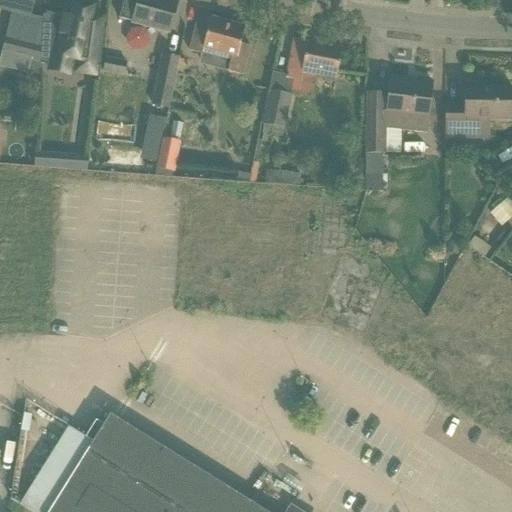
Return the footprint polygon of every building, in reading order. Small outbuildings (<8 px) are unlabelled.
[(2,55),(39,65),(43,20),(29,17),(33,0),(0,0),(0,10),(11,13),(7,30),(2,55)] [(122,0),(117,20),(167,34),(177,2),(168,0),(122,0)] [(61,20),(60,21),(59,27),(42,22),(40,64),(50,67),(53,56),(76,62),(75,74),(95,77),(96,69),(100,69),(105,28),(101,28),(103,19),(91,16),(93,8),(66,1),(61,20)] [(225,72),(239,76),(249,47),(240,45),(244,28),(198,16),(188,53),(200,56),(201,50),(229,57),(225,72)] [(295,73),(335,81),(341,50),(293,40),(286,77),(294,78),(295,73)] [(150,106),(166,110),(176,60),(159,57),(150,106)] [(105,59),(103,73),(123,78),(127,63),(116,60),(106,59),(105,59)] [(365,155),(386,156),(386,130),(426,135),(432,84),(388,79),(387,94),(385,94),(366,94),(365,155)] [(445,108),(445,142),(489,141),(490,120),(510,120),(510,110),(511,90),(483,89),(483,85),(463,85),(462,108),(445,108)] [(262,134),(260,143),(267,144),(269,135),(281,138),(284,129),(285,130),(291,97),(279,94),(270,93),(262,134)] [(149,117),(140,160),(156,163),(165,121),(149,117)] [(172,122),(169,137),(179,139),(182,124),(172,122)] [(155,177),(171,178),(172,174),(174,174),(180,143),(162,140),(155,177)] [(493,158),(484,164),(493,178),(502,172),(493,158)] [(266,172),(265,185),(299,188),(300,175),(266,172)] [(365,174),(365,193),(383,193),(383,174),(365,174)] [(501,226),(511,214),(511,207),(503,198),(488,214),(501,226)] [(473,238),(467,247),(484,259),(491,249),(473,238)] [(448,241),(445,253),(446,253),(457,256),(459,251),(461,244),(448,241)] [(46,247),(45,270),(82,272),(83,249),(46,247)] [(45,270),(43,291),(80,294),(82,272),(45,270)] [(43,291),(42,313),(79,315),(80,294),(43,291)] [(42,313),(41,335),(78,338),(79,315),(42,313)] [(4,341),(3,349),(15,351),(16,343),(4,341)] [(16,343),(15,351),(27,352),(28,344),(16,343)] [(42,345),(41,353),(53,354),(54,346),(42,345)] [(54,346),(53,354),(64,356),(66,348),(54,346)] [(0,372),(0,410),(5,411),(11,374),(0,372)] [(11,374),(5,411),(24,414),(30,377),(11,374)] [(30,377),(24,414),(43,417),(49,380),(30,377)] [(49,380),(43,417),(66,420),(71,383),(49,380)] [(288,511),(263,511),(109,415),(48,511),(295,511),(291,509),(288,511)]
